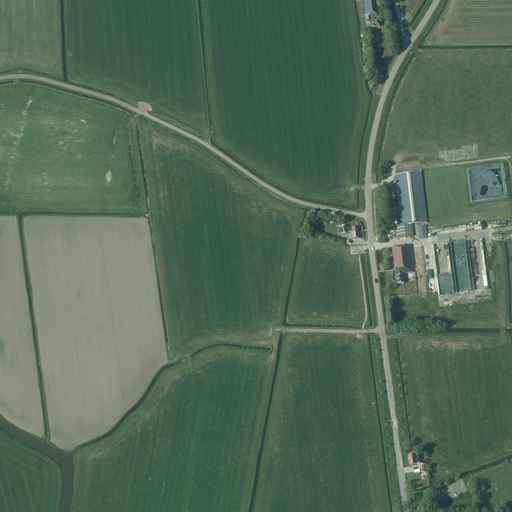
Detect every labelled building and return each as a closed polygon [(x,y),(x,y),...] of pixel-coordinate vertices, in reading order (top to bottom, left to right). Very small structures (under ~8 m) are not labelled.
[(361,0),(362,0),(364,16),(365,16),(367,29),(380,27),(379,20),(373,21),(373,19),(381,17),(381,18),(383,18),(382,16),(379,0),(357,0),(357,1),(361,0)] [(413,236),(412,225),(427,223),(421,172),(395,175),(401,226),(394,227),(395,239),(413,236)] [(340,229),(338,229),(339,234),(341,233),(343,233),(343,234),(348,234),(348,233),(350,232),(351,240),(360,239),(359,232),(358,232),(357,227),(350,228),(347,228),(347,225),(342,226),(342,229),(340,229)] [(418,227),(419,240),(427,239),(426,226),(418,227)] [(395,269),(397,284),(404,284),(402,274),(412,273),(409,245),(391,247),(394,269),(395,269)] [(450,265),(435,267),(437,283),(439,282),(439,285),(442,284),(441,277),(447,276),(447,279),(450,279),(449,273),(451,273),(450,265)] [(455,305),(455,297),(442,297),(443,306),(455,305)] [(408,456),(410,466),(423,464),(421,454),(408,456)]
